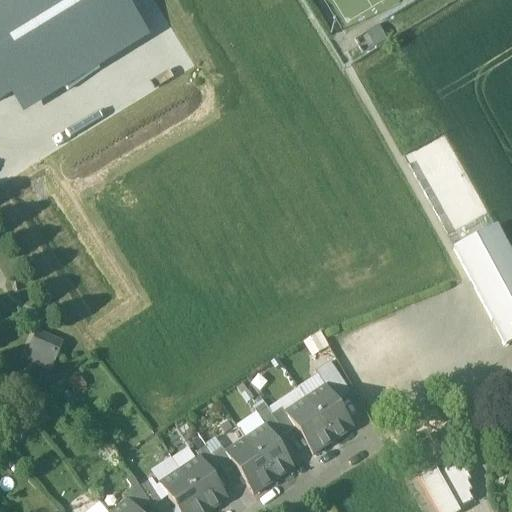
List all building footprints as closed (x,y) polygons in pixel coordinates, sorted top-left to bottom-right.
[(8,0),(0,5),(0,101),(10,95),(136,18),(124,0),(8,0)] [(149,39),(136,18),(10,95),(22,116),(149,39)] [(454,253),(505,347),(511,343),(511,260),(496,231),(454,253)] [(312,356),(330,348),(323,333),(305,342),(312,356)] [(26,359),(52,372),(63,351),(37,337),(26,359)] [(350,394),(330,364),(315,374),(324,388),(325,388),(335,403),(350,394)] [(335,403),(325,388),(324,388),(305,401),(333,444),(353,430),(335,403)] [(333,444),(305,401),(285,415),(295,430),(313,457),(333,444)] [(272,416),(265,406),(255,413),(265,428),(275,443),(285,436),(272,416)] [(285,415),(281,410),(272,416),(285,436),(295,430),(285,415)] [(265,428),(245,441),(273,484),(293,470),(275,443),(265,428)] [(273,484),(245,441),(225,454),(235,470),(253,497),(273,484)] [(212,456),(206,448),(196,455),(199,459),(209,475),(219,468),(212,456)] [(222,450),(212,456),(219,468),(225,476),(235,470),(225,454),(222,450)] [(209,475),(199,459),(179,473),(205,511),(211,511),(227,502),(209,475)] [(463,461),(438,474),(458,510),(473,502),(468,494),(472,492),(467,484),(471,482),(466,473),(469,472),(463,461)] [(436,470),(419,480),(436,511),(459,511),(458,510),(438,474),(436,470)] [(205,511),(179,473),(159,486),(176,511),(205,511)] [(163,499),(149,480),(139,487),(154,506),(163,499)] [(135,511),(128,503),(115,511),(135,511)]
